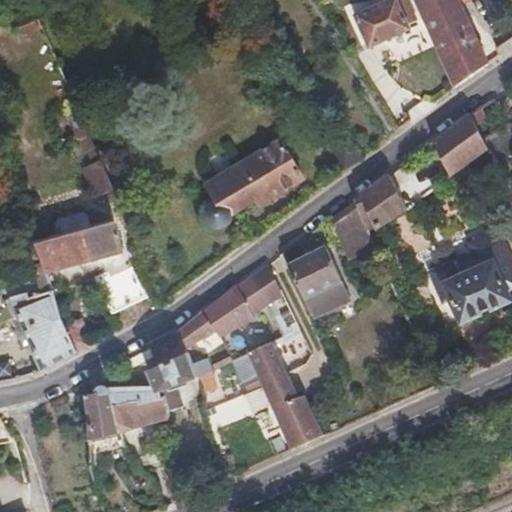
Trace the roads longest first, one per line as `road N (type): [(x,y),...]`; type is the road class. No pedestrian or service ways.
road 1 (residential): [(0,403),(60,382),(172,315),(511,72)]
road 2 (secondary): [(215,511),(511,375)]
